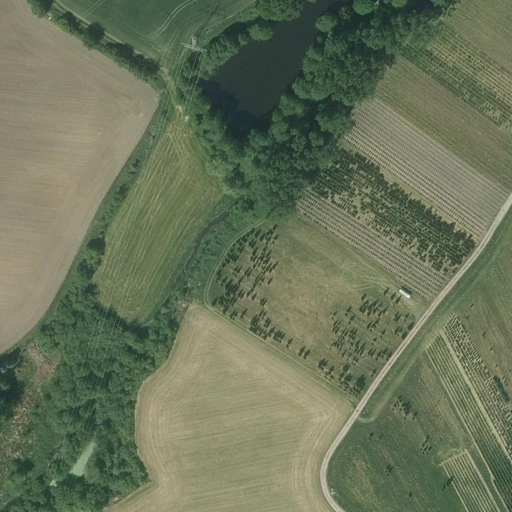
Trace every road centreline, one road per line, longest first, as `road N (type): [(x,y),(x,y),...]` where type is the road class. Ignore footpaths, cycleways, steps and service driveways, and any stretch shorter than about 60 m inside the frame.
road 1 (track): [(341,511),(323,486),(323,465),(511,199)]
road 2 (track): [(48,0),(168,75)]
